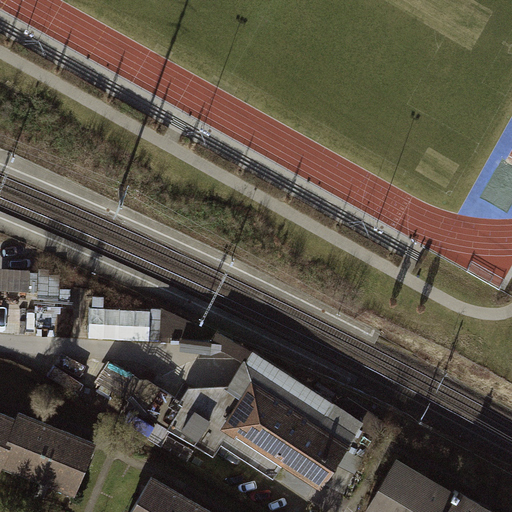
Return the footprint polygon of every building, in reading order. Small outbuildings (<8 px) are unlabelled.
[(0,253),(25,264),(32,246),(5,236),(0,248),(0,253)] [(5,329),(74,332),(77,272),(0,268),(0,291),(6,292),(5,329)] [(148,312),(91,310),(90,341),(147,343),(148,312)] [(210,342),(246,360),(252,349),(217,331),(210,342)] [(345,449),(363,421),(333,401),(252,349),(246,360),(229,384),(249,396),(253,389),(306,422),(309,419),(322,427),(319,432),(340,446),(345,449)] [(121,392),(143,415),(161,387),(146,376),(133,374),(121,392)] [(188,385),(179,399),(184,404),(167,430),(212,455),(219,443),(249,396),(229,384),(216,405),(188,385)] [(179,399),(161,387),(143,415),(167,430),(184,404),(179,399)] [(272,476),(284,457),(306,422),(253,389),(249,396),(219,443),(272,476)] [(338,393),(333,401),(363,421),(368,411),(338,393)] [(18,408),(14,417),(0,454),(0,458),(72,487),(93,441),(18,408)] [(0,454),(14,417),(0,411),(0,454)] [(382,421),(371,415),(356,441),(367,447),(382,421)] [(309,419),(306,422),(284,457),(319,479),(340,446),(319,432),(322,427),(309,419)] [(446,511),(459,491),(455,489),(452,493),(395,460),(366,509),(371,511),(446,511)] [(126,511),(211,511),(148,475),(126,511)] [(494,511),(459,491),(446,511),(494,511)]
